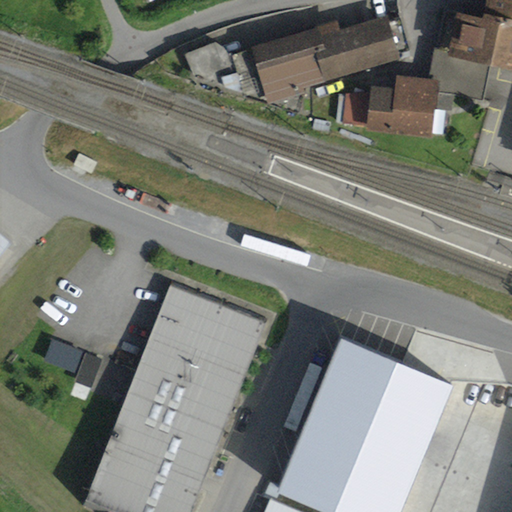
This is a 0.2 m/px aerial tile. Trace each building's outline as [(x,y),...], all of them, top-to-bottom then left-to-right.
[(511,0),(487,0),(483,21),(457,15),(450,54),(435,50),(428,81),(440,82),(439,92),(483,101),(491,68),(511,72),(511,0)] [(338,23),(233,57),(216,43),(183,54),(196,84),(312,118),(312,89),(349,79),(348,77),(411,57),(400,19),(389,22),(388,18),(341,32),(338,23)] [(371,95),(346,92),(343,125),(367,127),(366,134),(434,141),(439,92),(440,82),(428,81),(397,78),(396,90),(371,88),(371,95)] [(0,258),(13,243),(0,232),(0,258)] [(172,286),(85,505),(103,511),(192,511),(267,324),(172,286)] [(74,365),(83,342),(53,331),(44,353),(74,365)] [(400,511),(453,385),(341,339),(277,494),(320,511),(400,511)] [(94,377),(102,349),(84,344),(76,372),(94,377)] [(301,511),(270,499),(265,511),(301,511)]
